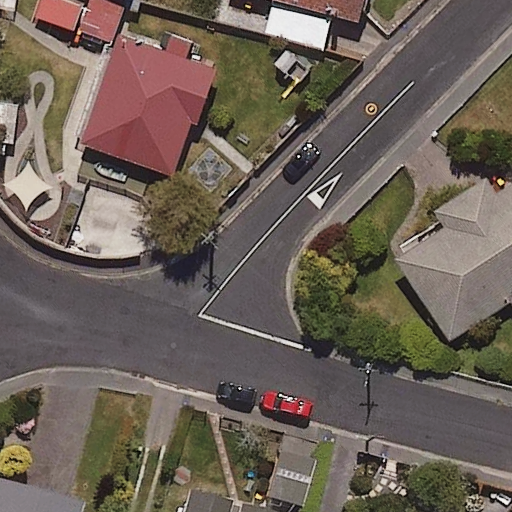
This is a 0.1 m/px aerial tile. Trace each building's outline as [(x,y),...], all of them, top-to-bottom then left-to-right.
[(126,6),(104,0),(40,0),(36,16),(117,39),(126,6)] [(274,0),(267,31),(327,47),(336,10),(365,17),(369,0),(274,0)] [(221,69),(123,36),(87,141),(178,173),(197,117),(204,120),(221,69)] [(379,251),(434,334),(496,292),(501,301),(511,293),(511,162),(492,176),(483,162),(424,201),(434,215),(379,251)] [(0,511),(66,511),(70,499),(0,480),(0,511)] [(261,511),(190,493),(184,511),(261,511)]
